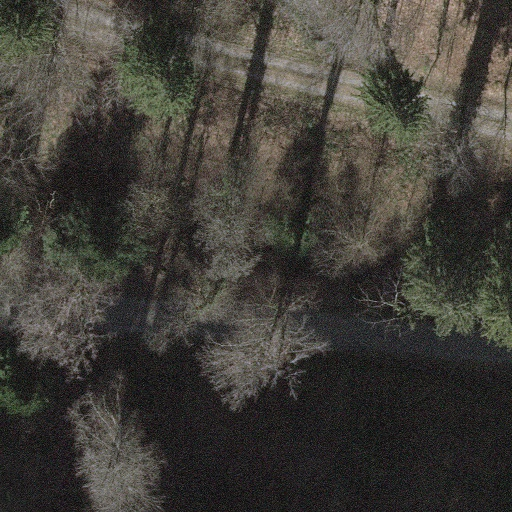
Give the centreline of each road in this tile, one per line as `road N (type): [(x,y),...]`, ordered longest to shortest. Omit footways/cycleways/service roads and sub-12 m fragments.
road 1 (track): [(0,14),(166,50),(511,151)]
road 2 (track): [(0,324),(511,337)]
